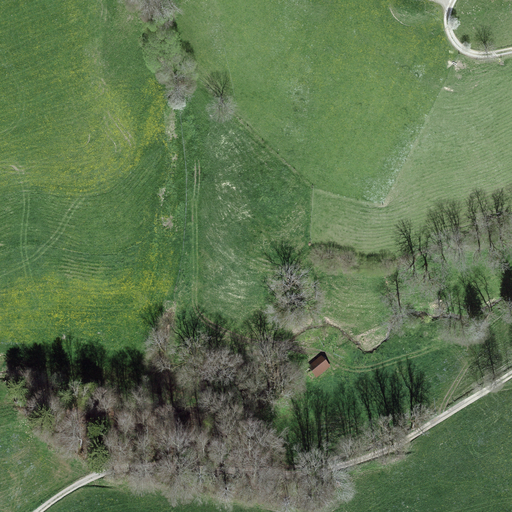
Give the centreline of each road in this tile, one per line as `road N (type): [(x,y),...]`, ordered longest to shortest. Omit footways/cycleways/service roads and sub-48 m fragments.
road 1 (track): [(36,511),(71,485),(128,466),(315,473),(388,448),(511,372)]
road 2 (track): [(436,421),(477,349),(476,332),(429,321),(375,355),(327,359)]
